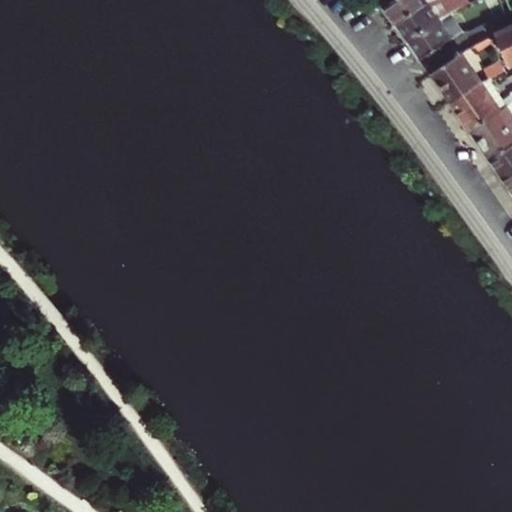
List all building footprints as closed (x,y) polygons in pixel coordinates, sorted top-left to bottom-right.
[(396,0),(386,6),(397,20),(435,0),(396,0)] [(440,0),(435,0),(397,20),(410,39),(436,24),(451,18),(440,0)] [(493,0),(503,17),(510,13),(504,0),(493,0)] [(422,55),(460,32),(451,18),(436,24),(410,39),(422,55)] [(511,26),(498,34),(511,61),(511,26)] [(444,65),(441,61),(434,65),(436,69),(433,71),(453,100),(482,83),(463,55),(444,65)] [(505,70),(482,83),(453,100),(473,130),(502,111),(487,90),(508,77),(505,70)] [(511,105),(502,111),(473,130),(491,159),(511,146),(511,105)] [(511,146),(491,159),(509,186),(511,184),(511,146)]
